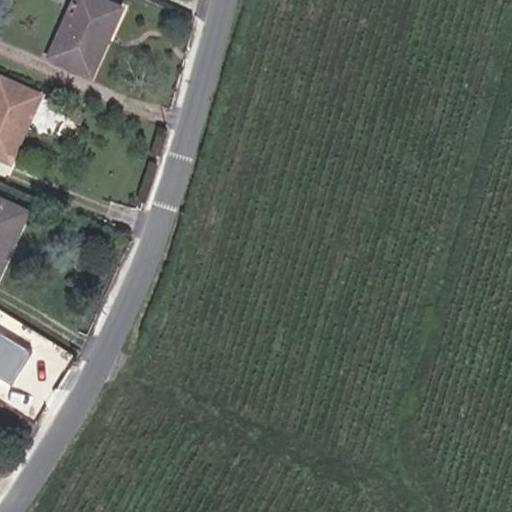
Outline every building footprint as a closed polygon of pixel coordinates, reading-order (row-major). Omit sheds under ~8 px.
[(100,59),(90,55),(104,25),(73,12),(43,77),(84,95),(100,59)] [(90,55),(100,59),(113,29),(104,25),(90,55)] [(17,151),(6,145),(22,113),(0,103),(0,184),(1,185),(17,151)] [(6,145),(17,151),(34,119),(22,113),(6,145)] [(0,247),(0,264),(3,266),(17,235),(8,231),(0,247)]
